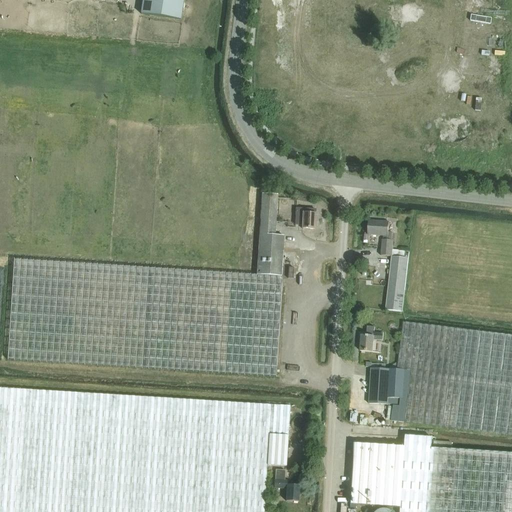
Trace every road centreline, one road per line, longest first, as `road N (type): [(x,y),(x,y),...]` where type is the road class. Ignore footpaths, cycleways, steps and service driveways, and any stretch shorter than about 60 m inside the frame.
road 1 (unclassified): [(326,511),(346,182)]
road 2 (tertiary): [(346,182),(287,167),(242,119),(234,68),(242,0)]
road 3 (tertiary): [(511,202),(346,182)]
